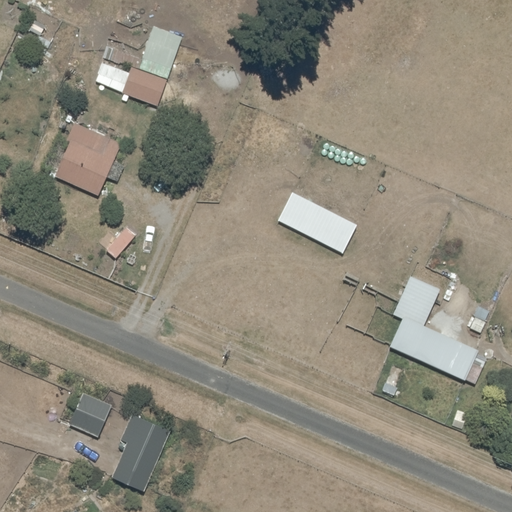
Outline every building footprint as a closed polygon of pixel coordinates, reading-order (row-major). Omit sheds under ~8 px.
[(103,62),(131,70),(127,83),(127,84),(124,94),(160,105),(166,88),(176,53),(147,43),(144,53),(109,42),(103,62)] [(122,142),(77,124),(56,176),(102,194),(122,142)] [(358,225),(293,192),(279,220),(344,252),(358,225)] [(145,265),(156,240),(143,234),(132,259),(145,265)] [(391,347),(477,384),(487,359),(477,355),(479,350),(424,326),(440,289),(411,276),(395,314),(404,318),(391,347)] [(112,404),(83,393),(70,425),(99,437),(112,404)] [(170,431),(132,415),(120,444),(125,446),(112,477),(145,491),(170,431)]
